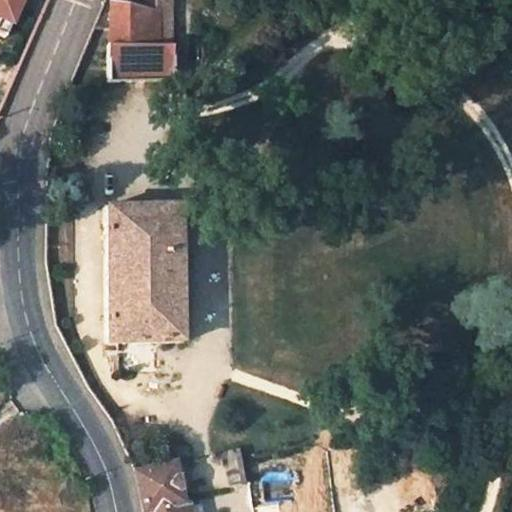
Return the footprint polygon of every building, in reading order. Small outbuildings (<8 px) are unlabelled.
[(0,0),(0,36),(1,37),(17,0),(0,0)] [(109,4),(108,45),(126,46),(127,9),(109,4)] [(108,45),(107,82),(172,82),(171,48),(155,48),(156,15),(127,9),(126,46),(108,45)] [(135,208),(105,208),(106,344),(181,343),(177,206),(151,208),(151,214),(135,213),(135,208)] [(141,511),(180,511),(179,504),(182,503),(174,463),(133,473),(141,511)]
